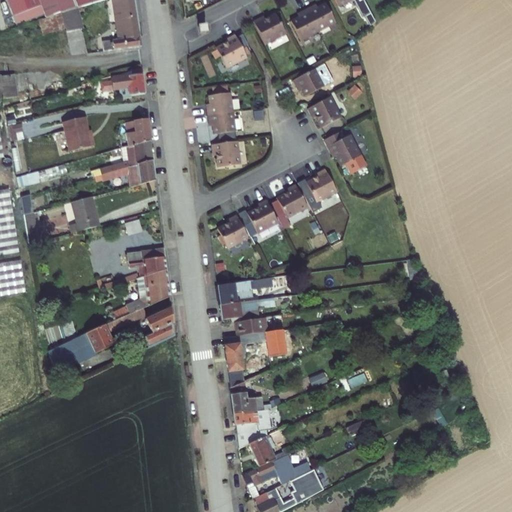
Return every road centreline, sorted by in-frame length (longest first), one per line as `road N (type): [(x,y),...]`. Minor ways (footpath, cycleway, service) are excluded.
road 1 (tertiary): [(222,511),(184,213)]
road 2 (residential): [(184,213),(291,159),(274,88)]
road 3 (tertiary): [(184,213),(162,39)]
